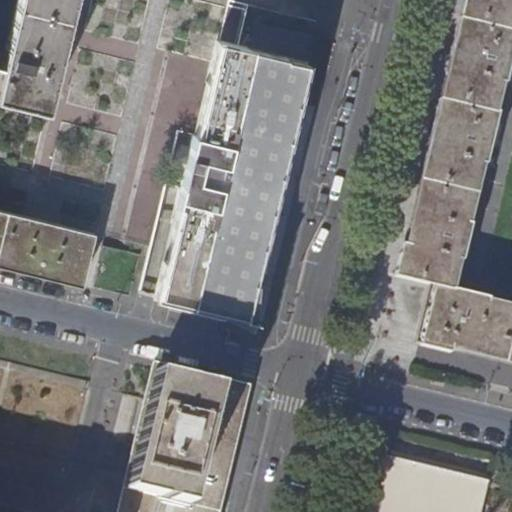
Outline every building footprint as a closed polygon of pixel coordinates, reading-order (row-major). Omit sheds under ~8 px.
[(0,94),(45,105),(70,0),(15,0),(3,49),(0,48),(0,94)] [(244,317),(308,59),(238,42),(248,2),(240,0),(227,0),(195,132),(192,132),(174,202),(177,204),(155,295),(244,317)] [(461,263),(470,229),(468,228),(462,227),(478,167),(483,169),(484,169),(498,116),(496,115),(490,113),(498,85),(503,87),(504,87),(511,55),(511,33),(510,33),(511,26),(511,0),(470,0),(469,4),(450,84),(431,161),(411,245),(405,243),(400,242),(392,275),(426,284),(432,285),(417,345),(449,353),(450,349),(452,344),(511,357),(511,315),(484,309),(486,302),(452,294),(446,292),(454,262),(459,263),(461,263)] [(411,245),(431,161),(450,84),(469,4),(470,0),(465,0),(454,45),(440,100),(421,175),(405,243),(411,245)] [(496,115),(503,87),(498,85),(490,113),(496,115)] [(468,228),(483,169),(478,167),(462,227),(468,228)] [(95,218),(0,194),(0,263),(79,283),(95,218)] [(452,294),(459,263),(454,262),(446,292),(452,294)] [(417,345),(432,285),(426,284),(412,344),(417,345)] [(511,315),(511,308),(486,302),(484,309),(511,315)] [(511,357),(452,344),(450,349),(511,364),(511,357)] [(199,464),(218,391),(168,379),(160,409),(157,408),(154,422),(157,423),(144,475),(180,484),(182,482),(194,486),(199,464)] [(369,511),(484,511),(492,481),(383,456),(369,511)] [(155,511),(159,497),(130,488),(129,492),(123,511),(155,511)]
